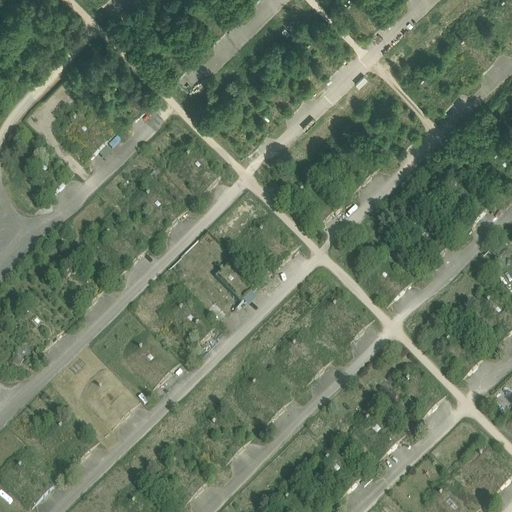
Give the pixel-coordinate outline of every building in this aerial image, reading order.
[(381,23),(357,0),(351,0),(344,7),(370,34),(381,23)] [(511,0),(500,0),(497,4),(511,18),(511,0)] [(226,27),(200,1),(190,12),(216,38),(226,27)] [(494,59),(468,32),(457,43),(483,69),(494,59)] [(340,63),(314,36),(303,47),(329,73),(340,63)] [(187,66),(161,40),(150,51),(176,77),(187,66)] [(453,98),(427,71),(417,82),(443,109),(453,98)] [(300,102),(274,75),(263,86),(289,112),(300,102)] [(147,106),(121,79),(110,90),(136,117),(147,106)] [(413,137),(387,111),(376,121),(402,148),(413,137)] [(260,141),(234,114),(223,125),(249,152),(260,141)] [(107,145),(80,119),(70,129),(96,156),(107,145)] [(511,157),(501,146),(490,157),(511,179),(511,157)] [(373,177),(347,150),(336,161),(362,187),(373,177)] [(220,181),(194,154),(183,165),(209,191),(220,181)] [(66,185),(40,158),(29,169),(55,195),(66,185)] [(487,212),(461,186),(450,196),(476,223),(487,212)] [(333,216),(307,189),(296,200),(322,227),(333,216)] [(180,220),(154,193),(143,204),(169,231),(180,220)] [(446,252),(420,225),(409,236),(435,262),(446,252)] [(293,255),(267,229),(256,240),(282,266),(293,255)] [(139,259),(113,233),(103,244),(129,270),(139,259)] [(501,240),(490,251),(496,257),(507,246),(501,240)] [(406,291),(380,264),(369,275),(395,302),(406,291)] [(253,295),(227,268),(216,279),(242,305),(253,295)] [(99,299),(73,272),(62,283),(88,309),(99,299)] [(511,333),(511,318),(493,300),(483,311),(509,337),(511,333)] [(366,330),(340,304),(329,314),(355,341),(366,330)] [(213,334),(187,308),(176,318),(202,345),(213,334)] [(33,312),(22,322),(48,349),(59,338),(33,312)] [(479,366),(453,339),(442,350),(468,376),(479,366)] [(326,370),(300,343),(289,354),(315,380),(326,370)] [(172,373),(146,347),(135,358),(161,384),(172,373)] [(19,369),(23,359),(16,356),(12,366),(19,369)] [(439,405),(413,378),(402,389),(428,416),(439,405)] [(286,409),(260,382),(249,393),(275,420),(286,409)] [(132,413),(106,386),(95,397),(121,424),(132,413)] [(399,444),(373,418),(362,428),(388,455),(399,444)] [(245,448),(219,422),(209,432),(235,459),(245,448)] [(92,452),(66,426),(55,436),(81,463),(92,452)] [(511,479),(486,453),(475,464),(501,490),(511,479)] [(359,484),(333,457),(322,468),(348,494),(359,484)] [(205,488),(179,461),(168,472),(194,498),(205,488)] [(52,491),(26,465),(15,475),(41,502),(52,491)] [(465,511),(446,493),(435,503),(443,511),(465,511)] [(307,511),(293,496),(282,507),(286,511),(307,511)] [(150,511),(139,500),(128,511),(129,511),(150,511)]
